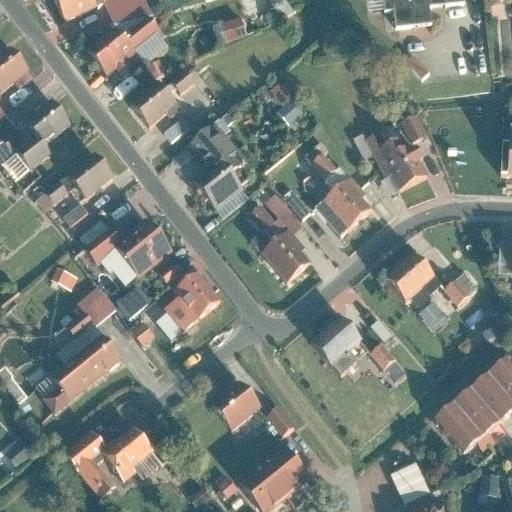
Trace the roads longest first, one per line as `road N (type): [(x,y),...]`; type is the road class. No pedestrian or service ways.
road 1 (residential): [(259,323),(9,0)]
road 2 (residential): [(511,212),(450,212),(415,222),(295,320),(281,328),(259,323)]
road 3 (residential): [(146,418),(259,323)]
